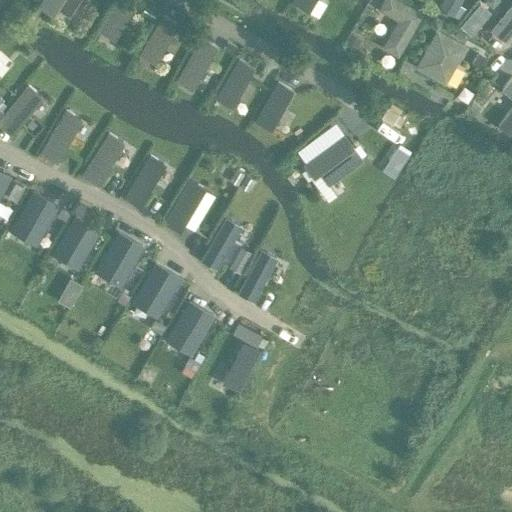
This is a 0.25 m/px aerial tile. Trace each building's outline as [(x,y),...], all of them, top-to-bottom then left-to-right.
[(41,0),(40,3),(52,11),(56,5),(68,12),(76,0),(41,0)] [(114,0),(98,29),(114,39),(137,0),(114,0)] [(384,44),(397,52),(421,12),(400,0),(383,0),(380,7),(400,18),(384,44)] [(441,0),(438,7),(453,15),(461,0),(441,0)] [(504,38),(511,28),(511,2),(491,27),(504,38)] [(145,4),(141,11),(153,18),(157,10),(145,4)] [(473,9),(467,16),(477,25),(483,18),(473,9)] [(138,53),(155,63),(179,22),(162,13),(138,53)] [(417,63),(444,79),(465,44),(437,28),(417,63)] [(348,42),(356,46),(361,37),(353,32),(348,42)] [(175,78),(192,88),(217,45),(200,35),(175,78)] [(228,39),(224,47),(234,52),(238,44),(228,39)] [(478,51),(471,62),(480,67),(487,56),(478,51)] [(214,97),(231,107),(254,67),(238,57),(214,97)] [(511,104),(497,121),(508,131),(511,127),(511,74),(511,75),(502,86),(511,95),(511,104)] [(27,82),(0,116),(0,120),(13,131),(43,94),(27,82)] [(278,82),(256,122),(273,131),(295,91),(278,82)] [(473,99),(467,106),(475,113),(481,106),(473,99)] [(388,107),(383,116),(393,122),(398,114),(399,113),(388,107)] [(65,109),(41,149),(58,159),(81,119),(65,109)] [(398,114),(393,122),(399,125),(404,117),(398,114)] [(107,132),(83,172),(100,182),(124,142),(107,132)] [(328,181),(360,157),(343,133),(305,162),(313,174),(319,169),(328,181)] [(149,154),(125,194),(142,204),(165,164),(149,154)] [(236,168),(230,180),(237,184),(244,173),(236,168)] [(0,169),(0,193),(11,175),(0,169)] [(247,174),(240,185),(248,190),(254,178),(247,174)] [(189,178),(165,219),(182,229),(205,188),(189,178)] [(33,189),(13,222),(39,237),(58,203),(33,189)] [(75,213),(56,246),(81,261),(100,227),(75,213)] [(225,216),(202,256),(218,266),(242,226),(225,216)] [(118,230),(99,264),(124,279),(144,245),(118,230)] [(261,248),(237,289),(254,299),(278,258),(261,248)] [(155,262),(136,295),(161,310),(180,276),(155,262)] [(122,289),(117,298),(126,303),(131,294),(122,289)] [(189,299),(170,332),(195,347),(214,313),(189,299)] [(155,317),(150,326),(161,332),(166,323),(155,317)] [(243,340),(223,382),(240,390),(261,348),(243,340)] [(189,355),(185,363),(196,369),(200,361),(189,355)]
